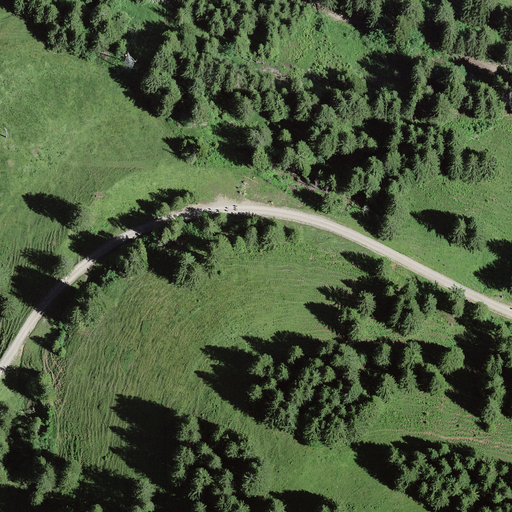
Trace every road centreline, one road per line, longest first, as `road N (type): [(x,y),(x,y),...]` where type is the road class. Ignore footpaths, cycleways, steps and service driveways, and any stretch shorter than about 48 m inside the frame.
road 1 (track): [(0,366),(29,322),(101,246),(154,220),(216,207),(315,218),(511,311)]
road 2 (track): [(296,0),(511,70)]
